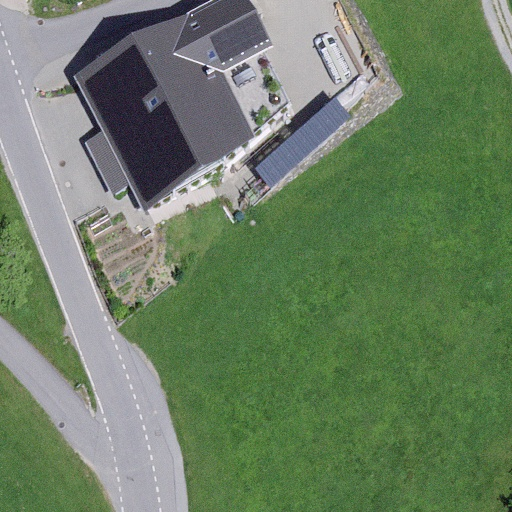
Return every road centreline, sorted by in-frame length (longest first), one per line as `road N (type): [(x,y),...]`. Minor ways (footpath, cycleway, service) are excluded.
road 1 (unclassified): [(0,79),(106,371),(140,490)]
road 2 (residential): [(140,490),(0,345)]
